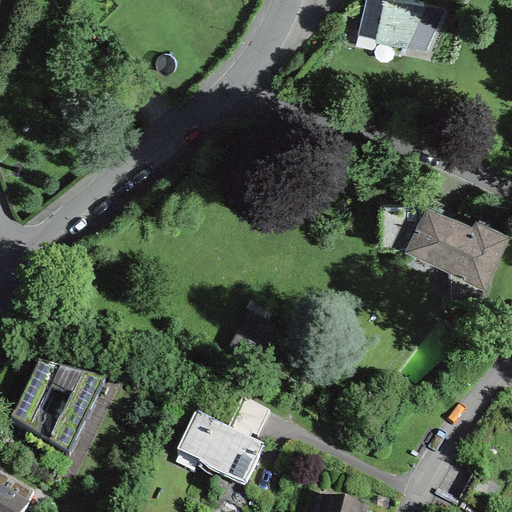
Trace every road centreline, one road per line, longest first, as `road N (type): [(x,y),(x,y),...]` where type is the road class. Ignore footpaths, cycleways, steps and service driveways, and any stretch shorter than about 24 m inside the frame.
road 1 (residential): [(511,181),(384,133),(224,96)]
road 2 (residential): [(21,260),(224,96)]
road 3 (residential): [(401,511),(511,356)]
